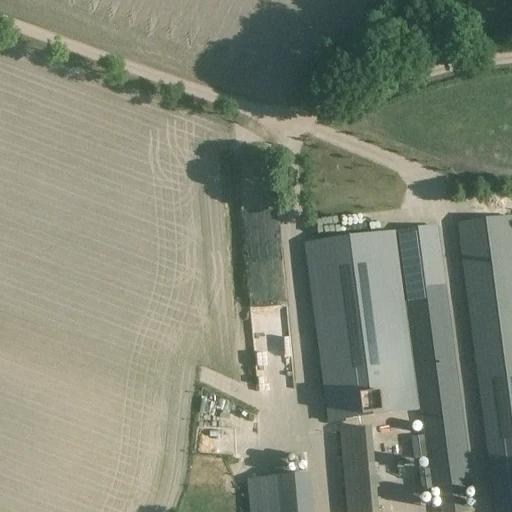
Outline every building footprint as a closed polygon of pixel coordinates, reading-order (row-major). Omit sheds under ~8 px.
[(511,511),(511,216),(457,223),(494,511),(511,511)] [(328,423),(421,410),(405,291),(397,230),(304,242),(328,423)] [(443,286),(405,291),(421,410),(429,489),(436,488),(439,511),(464,511),(461,485),(468,484),(443,286)] [(376,511),(370,430),(341,433),(347,511),(376,511)] [(313,511),(311,475),(248,481),(250,511),(313,511)]
